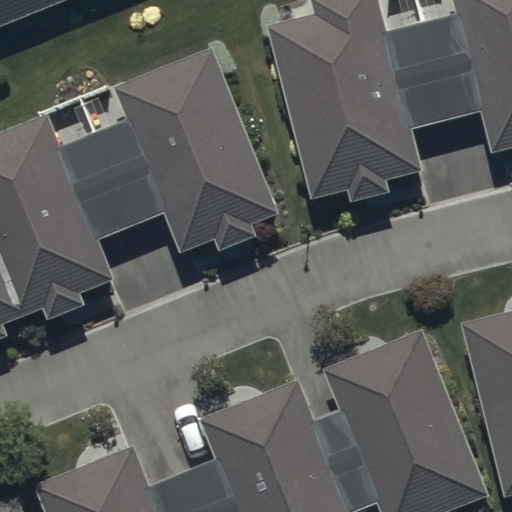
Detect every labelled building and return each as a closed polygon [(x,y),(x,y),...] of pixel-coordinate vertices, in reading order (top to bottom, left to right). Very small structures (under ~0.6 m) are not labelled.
[(0,0),(0,30),(71,0),(0,0)] [(310,0),(314,14),(274,23),(314,195),(356,186),(359,198),(392,190),(389,179),(424,171),(414,130),(483,114),(491,149),(511,143),(511,0),(456,0),(460,13),(387,30),(380,0),(310,0)] [(0,339),(18,331),(13,320),(47,305),(54,320),(91,304),(88,296),(120,282),(102,241),(172,210),(189,249),(219,236),(227,254),(263,238),(257,224),(286,211),(214,46),(117,88),(132,121),(67,150),(50,111),(0,132),(0,339)] [(511,317),(467,329),(511,500),(511,499),(511,317)] [(37,487),(46,511),(369,511),(383,507),(384,511),(455,511),(494,497),(428,330),(328,370),(345,411),(316,423),(300,381),(204,420),(220,462),(152,489),(135,448),(37,487)] [(0,511),(24,511),(21,499),(0,504),(0,511)]
